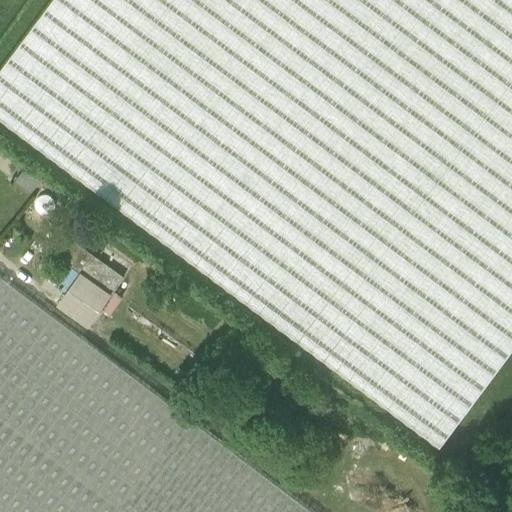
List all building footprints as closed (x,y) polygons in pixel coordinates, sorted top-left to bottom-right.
[(511,0),(50,0),(0,67),(0,115),(440,443),(511,346),(511,0)] [(26,167),(15,183),(30,193),(41,178),(26,167)] [(111,293),(123,277),(81,247),(96,227),(86,220),(60,256),(111,293)] [(0,511),(316,511),(0,273),(0,511)] [(201,412),(217,391),(207,383),(191,404),(201,412)]
